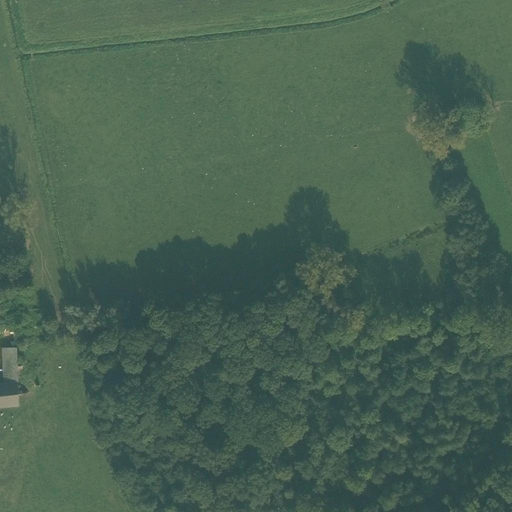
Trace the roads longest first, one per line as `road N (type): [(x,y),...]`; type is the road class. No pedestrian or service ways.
road 1 (track): [(511,326),(334,339),(240,388),(226,477)]
road 2 (track): [(511,90),(388,12),(382,0)]
